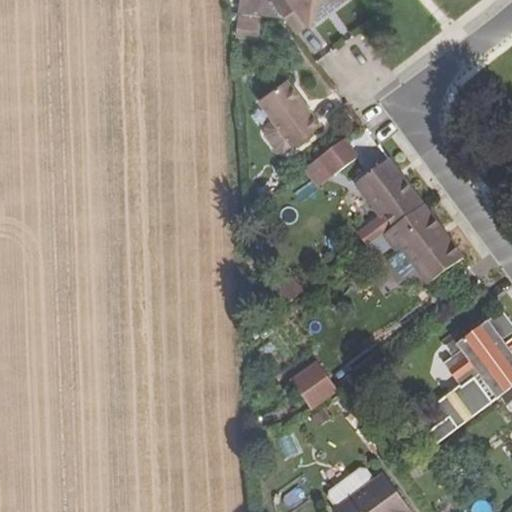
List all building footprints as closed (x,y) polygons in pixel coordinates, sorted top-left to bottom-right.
[(263,3),(258,0),(246,0),(245,15),(262,17),(263,3)] [(308,25),(310,26),(324,16),(321,12),(332,3),(335,7),(344,0),(274,0),(273,1),(286,19),(296,34),(308,25)] [(262,17),(245,15),(245,22),(267,24),(268,17),(286,19),(273,1),(263,3),(262,17)] [(321,12),(324,16),(335,7),(332,3),(321,12)] [(267,24),(245,22),(243,36),(266,38),(267,24)] [(257,102),(291,148),(321,126),(287,80),(257,102)] [(358,159),(344,140),(320,159),(333,177),(358,159)] [(384,217),(394,229),(424,207),(389,160),(356,186),(380,220),(384,217)] [(399,246),(428,286),(463,260),(424,207),(394,229),(384,237),(393,250),(399,246)] [(426,435),(434,447),(511,389),(511,354),(502,341),(511,334),(511,325),(502,312),(467,338),(461,330),(442,344),(452,358),(443,365),(459,388),(425,413),(436,428),(426,435)] [(511,334),(502,341),(511,354),(511,334)] [(291,383),(298,393),(324,374),(316,364),(291,383)] [(324,374),(298,393),(312,412),(338,393),(324,374)] [(330,500),(338,511),(374,485),(365,473),(360,472),(330,494),(330,500)] [(410,511),(384,477),(374,485),(338,511),(336,511),(410,511)]
